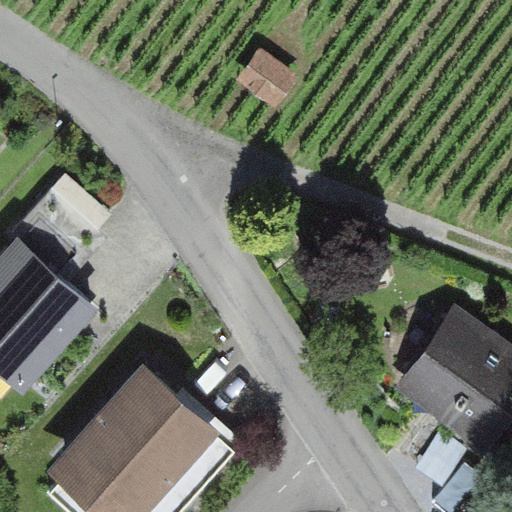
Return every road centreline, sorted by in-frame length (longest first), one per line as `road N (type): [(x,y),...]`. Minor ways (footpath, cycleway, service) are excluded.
road 1 (residential): [(0,32),(118,110),(392,511)]
road 2 (track): [(511,261),(118,110)]
